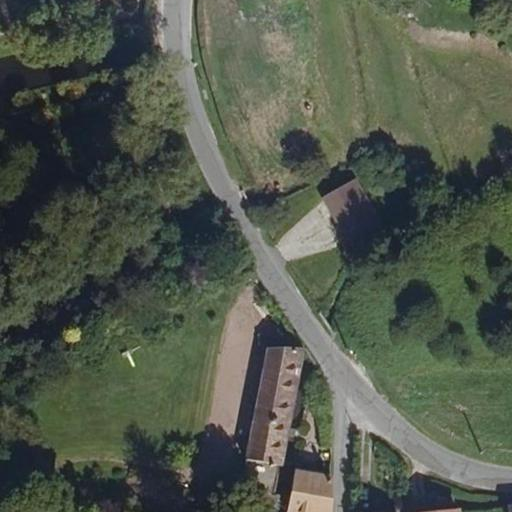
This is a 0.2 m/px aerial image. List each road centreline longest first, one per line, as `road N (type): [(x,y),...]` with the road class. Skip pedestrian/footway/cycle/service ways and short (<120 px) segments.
road 1 (residential): [(177,0),(179,81),(229,197),(343,372)]
road 2 (residential): [(511,477),(423,450),(343,372)]
road 3 (residential): [(343,372),(337,511)]
